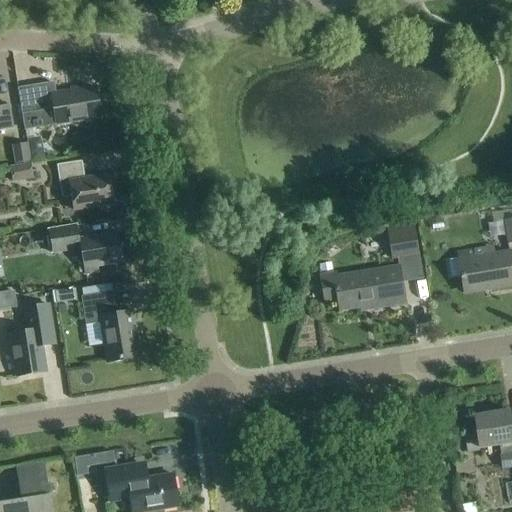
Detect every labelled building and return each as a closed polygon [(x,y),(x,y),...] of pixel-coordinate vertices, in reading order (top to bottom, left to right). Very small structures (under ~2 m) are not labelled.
[(38,87),(18,90),(22,116),(25,130),(56,125),(101,118),(96,88),(56,95),(54,84),(38,87)] [(0,132),(14,130),(10,106),(0,107),(0,132)] [(40,138),(27,141),(31,164),(44,162),(40,138)] [(12,146),(15,165),(30,162),(26,144),(12,146)] [(114,205),(109,176),(85,180),(82,162),(57,166),(62,199),(72,198),(75,212),(114,205)] [(10,169),(13,183),(33,180),(31,165),(10,169)] [(507,246),(511,244),(511,213),(507,214),(506,210),(491,212),(493,224),(503,222),(507,246)] [(399,269),(338,279),(337,273),(319,276),(323,304),(338,302),(339,311),(372,306),(373,309),(405,304),(402,283),(425,280),(414,223),(385,229),(392,261),(397,260),(399,269)] [(123,263),(119,234),(79,240),(77,227),(48,231),(52,254),(81,250),(84,270),(123,263)] [(511,286),(511,270),(509,251),(495,254),(494,247),(457,252),(464,295),(511,286)] [(108,363),(139,358),(132,313),(121,315),(117,292),(81,298),(85,326),(101,323),(108,363)] [(55,348),(48,306),(24,310),(28,333),(11,335),(18,378),(45,373),(41,350),(55,348)] [(511,433),(509,412),(474,418),(480,449),(499,446),(500,455),(499,455),(502,470),(511,468),(511,433)] [(87,468),(116,463),(114,452),(75,459),(78,477),(88,475),(87,468)] [(17,468),(20,487),(23,502),(0,505),(0,511),(50,511),(48,498),(49,498),(43,464),(17,468)] [(133,469),(105,473),(109,495),(110,501),(130,497),(132,511),(150,511),(178,507),(173,476),(156,478),(157,480),(148,482),(147,480),(145,466),(133,469)]
